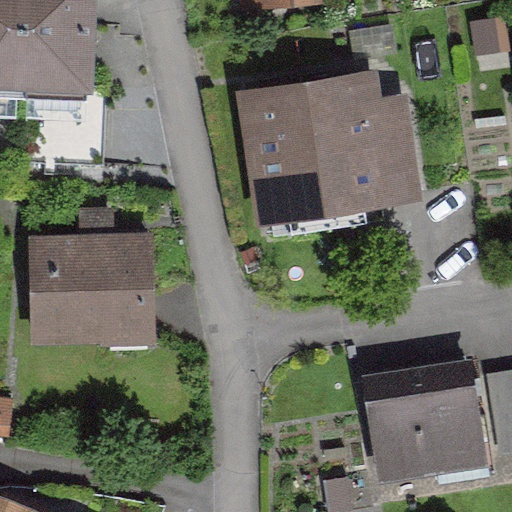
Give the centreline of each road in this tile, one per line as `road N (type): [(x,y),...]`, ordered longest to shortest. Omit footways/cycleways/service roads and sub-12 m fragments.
road 1 (residential): [(157,0),(226,356)]
road 2 (residential): [(511,304),(226,356)]
road 3 (residential): [(226,356),(236,511)]
